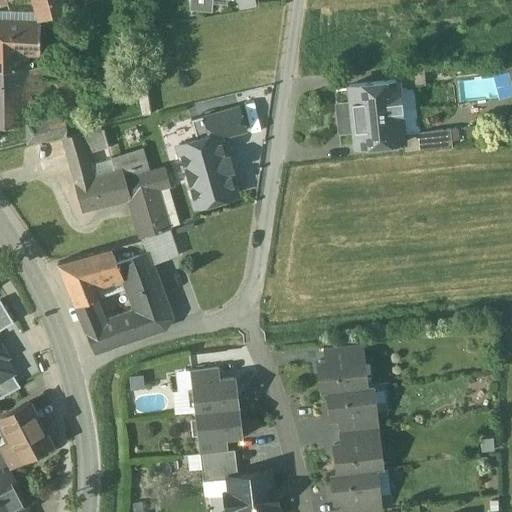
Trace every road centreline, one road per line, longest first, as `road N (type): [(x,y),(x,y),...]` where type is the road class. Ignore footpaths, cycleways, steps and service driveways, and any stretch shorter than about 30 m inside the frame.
road 1 (residential): [(70,372),(241,311),(253,295),(304,0)]
road 2 (tertiary): [(70,372),(28,263),(0,226)]
road 3 (tertiary): [(85,511),(88,452),(70,372)]
